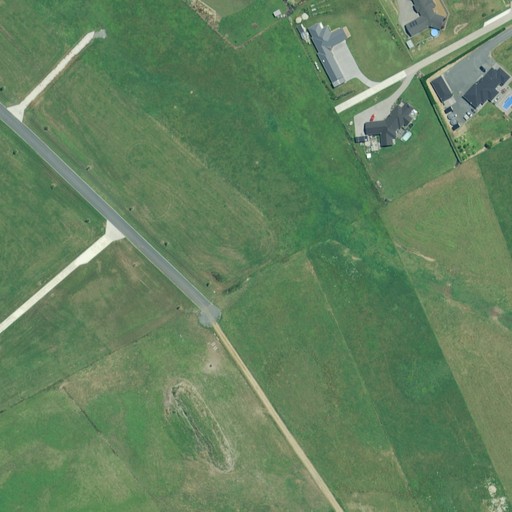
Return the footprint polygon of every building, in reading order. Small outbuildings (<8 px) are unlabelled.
[(431,0),(413,0),(416,5),(414,6),(418,11),(419,10),(422,15),(405,25),(411,36),(429,26),(441,29),(443,16),(434,15),(431,8),(435,6),(431,0)] [(319,23),(308,28),(313,38),(311,38),(319,53),(318,54),(334,87),(346,81),(329,47),(347,38),(342,28),(332,34),(328,26),(322,29),(319,23)] [(497,72),(492,68),(477,85),(476,84),(464,97),(476,108),(481,103),(483,104),(488,99),(490,101),(499,92),(494,88),(500,81),(503,84),(510,77),(501,68),(497,72)] [(452,96),(441,76),(431,82),(442,101),(452,96)] [(367,134),(381,133),(382,145),(391,145),(391,138),(394,137),(394,131),(397,127),(399,128),(403,123),(406,125),(412,119),(408,115),(413,109),(406,103),(402,109),(398,105),(385,121),(367,123),(367,134)]
